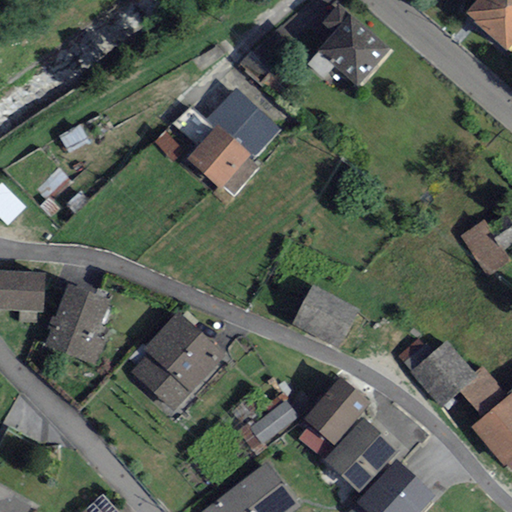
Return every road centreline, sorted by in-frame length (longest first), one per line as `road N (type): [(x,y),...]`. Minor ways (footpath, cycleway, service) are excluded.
road 1 (residential): [(0,249),(113,264),(349,365),(423,414),(511,507)]
road 2 (residential): [(0,349),(149,511)]
road 3 (tertiary): [(381,0),(511,112)]
